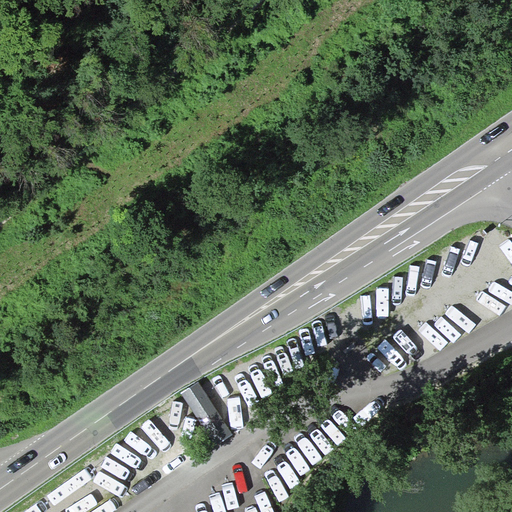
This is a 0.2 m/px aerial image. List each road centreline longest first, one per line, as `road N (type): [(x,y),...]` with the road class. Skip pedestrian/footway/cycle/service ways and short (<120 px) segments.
road 1 (primary): [(176,363),(501,148)]
road 2 (track): [(257,0),(0,223)]
road 3 (primary): [(176,363),(0,490)]
